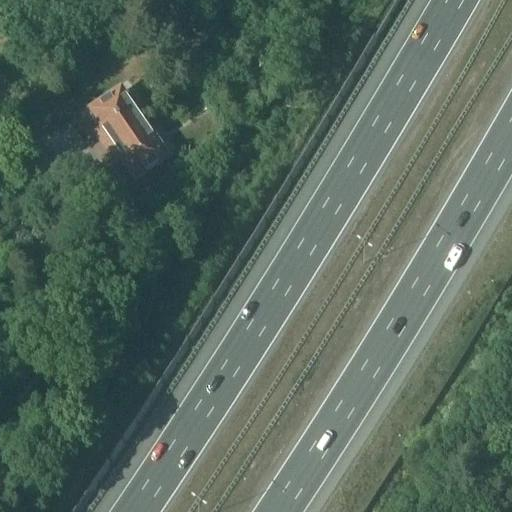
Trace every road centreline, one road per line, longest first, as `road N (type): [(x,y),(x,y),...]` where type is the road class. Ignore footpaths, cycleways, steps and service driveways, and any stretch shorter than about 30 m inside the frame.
road 1 (motorway): [(455,0),(212,399),(134,511)]
road 2 (motorway): [(276,511),(511,128)]
road 3 (track): [(420,511),(511,366)]
